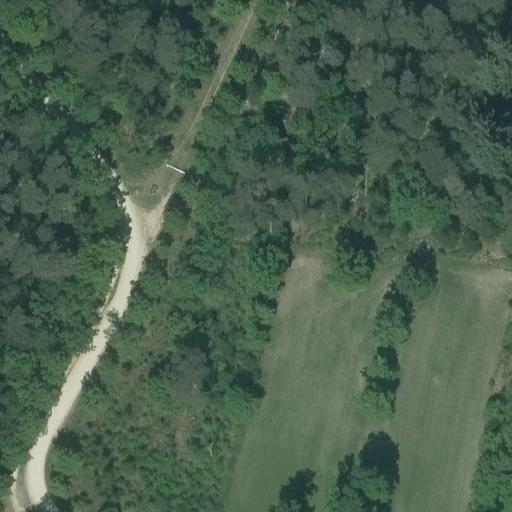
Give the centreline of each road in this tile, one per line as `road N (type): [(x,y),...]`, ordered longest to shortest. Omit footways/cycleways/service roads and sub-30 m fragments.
road 1 (track): [(135,248),(128,292),(38,453),(38,499)]
road 2 (track): [(0,41),(101,164),(129,216),(135,248)]
